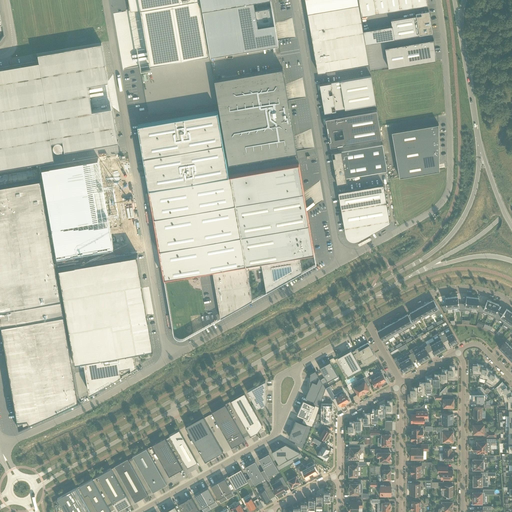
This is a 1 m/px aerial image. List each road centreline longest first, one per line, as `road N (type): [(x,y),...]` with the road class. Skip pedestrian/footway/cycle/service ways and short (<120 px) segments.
road 1 (secondary): [(480,149),(464,219),(431,255),(172,400)]
road 2 (unclassified): [(173,357),(105,0)]
road 3 (unclassified): [(345,260),(432,211),(449,184),(437,0)]
road 4 (secondary): [(174,410),(427,266)]
road 5 (unclassified): [(345,260),(294,0)]
road 6 (residential): [(511,302),(453,287),(371,323),(401,383)]
road 7 (unclassified): [(173,357),(345,260)]
road 8 (unclassified): [(0,448),(173,357)]
road 9 (residential): [(279,416),(271,439),(141,511)]
road 10 (secondary): [(172,400),(29,480)]
road 11 (secondary): [(33,490),(174,410)]
road 12 (residential): [(462,511),(457,352)]
road 13 (residential): [(400,511),(394,387)]
road 14 (secondary): [(459,27),(480,149)]
road 15 (residential): [(333,476),(341,418),(394,387)]
